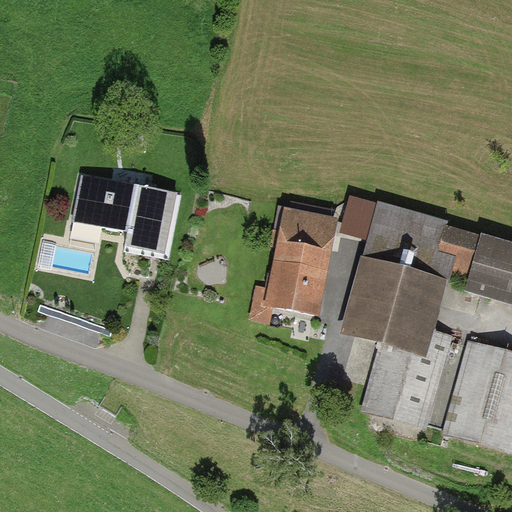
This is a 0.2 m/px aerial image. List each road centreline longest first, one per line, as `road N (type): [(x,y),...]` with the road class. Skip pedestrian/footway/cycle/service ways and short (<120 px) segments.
road 1 (unclassified): [(0,319),(462,511)]
road 2 (unclassified): [(0,374),(211,511)]
